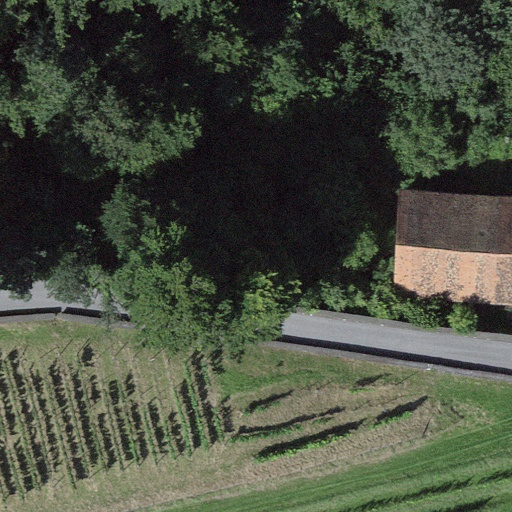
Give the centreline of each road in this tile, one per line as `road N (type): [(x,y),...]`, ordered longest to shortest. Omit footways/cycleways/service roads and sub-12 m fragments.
road 1 (unclassified): [(0,290),(52,291),(511,362)]
road 2 (track): [(217,511),(511,433)]
